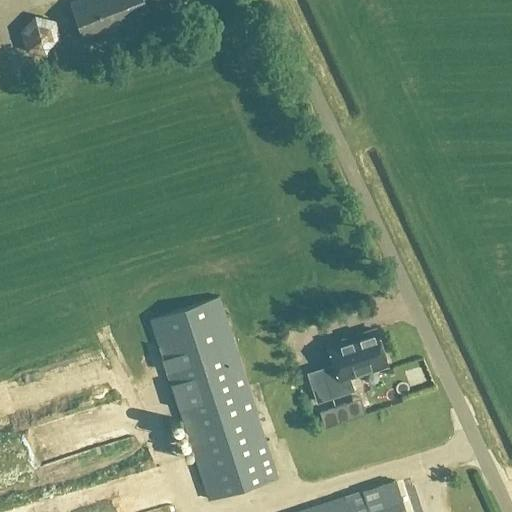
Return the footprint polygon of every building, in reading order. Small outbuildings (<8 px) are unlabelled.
[(149,15),(161,10),(159,4),(169,0),(78,0),(69,4),(85,43),(150,17),(149,15)] [(54,21),(34,16),(20,31),(26,51),(45,55),(59,41),(54,21)] [(140,30),(145,43),(182,29),(177,16),(140,30)] [(276,477),(218,297),(149,320),(207,499),(276,477)] [(335,369),(321,374),(329,399),(353,391),(348,377),(386,365),(374,331),(327,346),(335,369)] [(364,404),(340,414),(344,425),(368,414),(364,404)] [(77,511),(137,511),(169,503),(160,473),(74,498),(77,511)] [(403,511),(394,482),(300,511),(403,511)]
